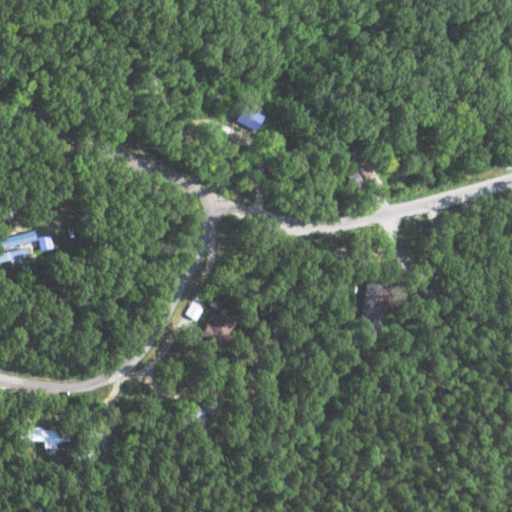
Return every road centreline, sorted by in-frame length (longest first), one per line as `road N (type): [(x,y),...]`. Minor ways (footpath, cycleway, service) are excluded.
road 1 (residential): [(511,179),(410,209),(295,223),(250,212),(0,105)]
road 2 (residential): [(259,215),(185,281),(152,339),(102,382),(69,388),(0,379)]
